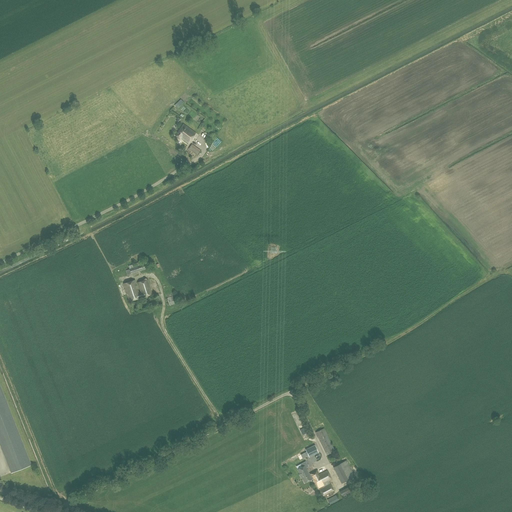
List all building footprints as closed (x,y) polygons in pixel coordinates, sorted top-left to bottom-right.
[(178,108),(184,102),(181,99),(175,105),(178,108)] [(188,144),(195,133),(183,124),(175,136),(180,139),(180,138),(188,144)] [(192,144),(188,149),(197,155),(201,151),(192,144)] [(131,274),(150,268),(148,260),(128,266),(129,269),(126,270),(127,275),(131,274)] [(139,293),(135,280),(124,283),(129,302),(152,295),(148,280),(138,283),(141,293),(139,293)] [(179,302),(176,295),(167,298),(169,306),(179,302)] [(31,465),(0,384),(0,445),(11,473),(31,465)] [(327,455),(335,452),(324,429),(316,433),(327,455)] [(314,446),(305,450),(308,456),(317,452),(314,446)] [(299,475),(300,477),(308,473),(306,468),(308,467),(306,461),(300,464),(301,468),(297,470),(300,474),(299,475)] [(342,483),(355,477),(346,461),(334,467),(342,483)] [(311,474),(311,475),(313,477),(318,487),(329,481),(332,480),(327,471),(318,475),(316,472),(311,474)] [(310,476),(308,473),(300,477),(301,478),(302,478),(304,483),(312,479),(311,478),(313,477),(311,475),(310,476)] [(334,492),(329,481),(318,487),(324,498),(334,492)] [(340,492),(342,497),(354,491),(352,486),(340,492)] [(336,495),(328,500),(330,504),(338,500),(336,495)]
